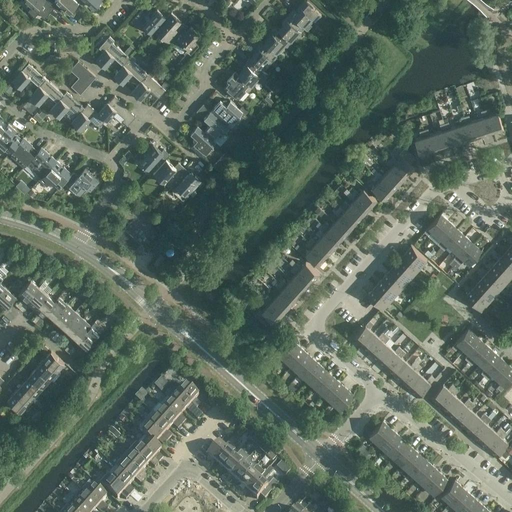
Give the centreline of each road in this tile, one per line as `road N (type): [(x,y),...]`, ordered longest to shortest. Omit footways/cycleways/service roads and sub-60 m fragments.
road 1 (residential): [(453,184),(436,192),(319,316),(320,338),(376,394)]
road 2 (residential): [(376,394),(511,504)]
road 3 (tertiary): [(322,456),(195,343)]
road 4 (residential): [(0,61),(31,34),(98,28),(125,0)]
road 5 (residential): [(143,511),(185,466),(240,511)]
road 6 (residential): [(0,96),(50,136),(114,160)]
road 7 (tertiary): [(195,343),(160,303),(96,259)]
road 8 (tertiary): [(96,259),(195,343)]
road 9 (residential): [(149,118),(175,123),(232,38)]
